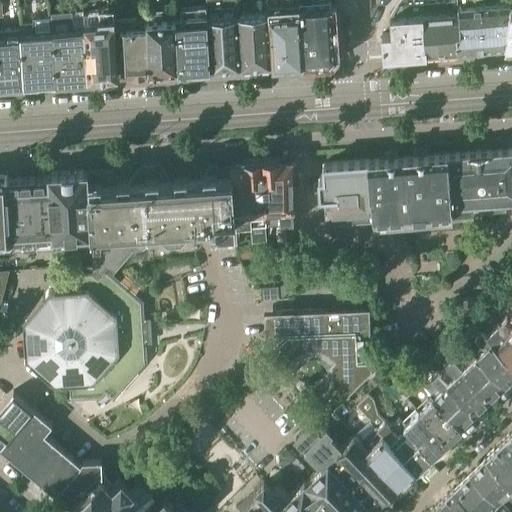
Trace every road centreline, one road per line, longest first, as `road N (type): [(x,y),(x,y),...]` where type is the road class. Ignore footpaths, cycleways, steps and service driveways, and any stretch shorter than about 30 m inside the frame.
road 1 (residential): [(0,162),(511,124)]
road 2 (tertiary): [(354,89),(0,114)]
road 3 (tertiary): [(511,77),(354,89)]
road 4 (residential): [(511,400),(449,460),(411,511)]
